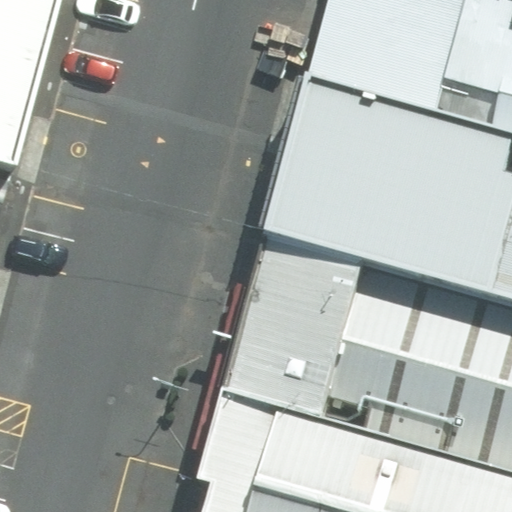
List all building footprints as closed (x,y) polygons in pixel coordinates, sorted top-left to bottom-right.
[(0,0),(0,136),(1,134),(38,0),(0,0)] [(511,145),(511,0),(333,0),(309,88),(511,145)] [(511,309),(511,145),(309,88),(305,87),(271,215),(263,244),(511,309)] [(511,309),(263,244),(219,407),(511,485),(511,309)] [(212,405),(183,511),(511,511),(511,485),(219,407),(212,405)]
